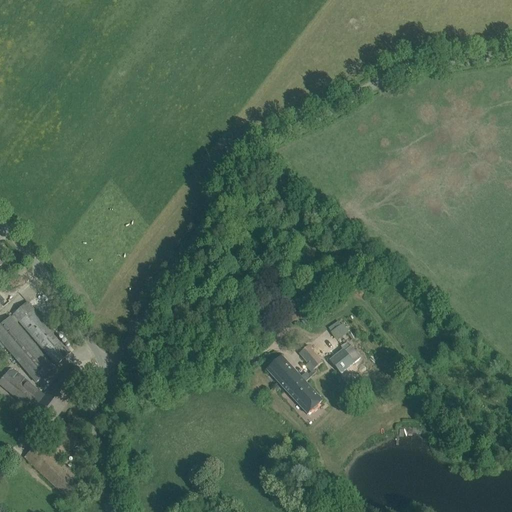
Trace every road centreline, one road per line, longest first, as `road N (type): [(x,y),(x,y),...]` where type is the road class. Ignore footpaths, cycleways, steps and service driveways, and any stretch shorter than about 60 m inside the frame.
road 1 (unclassified): [(104,365),(260,144),(412,68),(511,54)]
road 2 (unknown): [(137,317),(232,360),(287,320),(328,340)]
road 3 (unclassified): [(104,365),(92,335),(0,223)]
road 4 (unclassified): [(113,511),(92,430),(104,365)]
